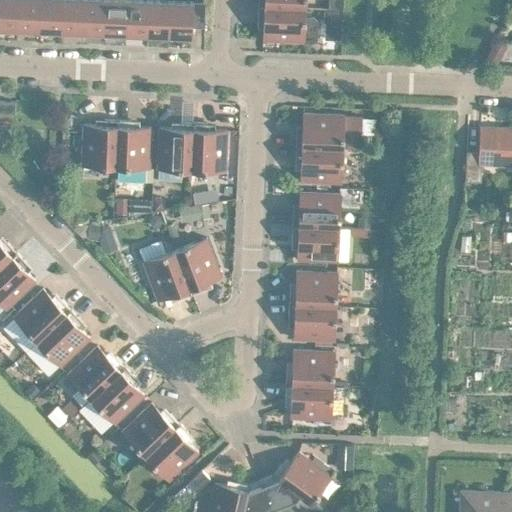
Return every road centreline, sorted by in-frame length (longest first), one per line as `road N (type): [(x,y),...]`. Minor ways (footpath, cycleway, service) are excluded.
road 1 (residential): [(511,93),(259,87)]
road 2 (residential): [(165,348),(0,181)]
road 3 (residential): [(259,87),(249,317)]
road 4 (residential): [(223,78),(0,67)]
road 5 (residential): [(249,317),(246,395),(233,402),(218,406),(206,398),(165,348)]
